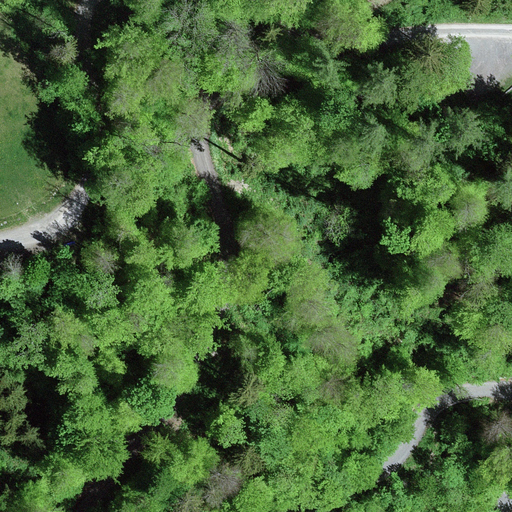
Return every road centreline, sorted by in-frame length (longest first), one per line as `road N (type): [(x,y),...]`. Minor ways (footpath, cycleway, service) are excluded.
road 1 (track): [(82,511),(167,411),(222,300),(233,236),(206,165),(200,124),(207,98),(229,79),(385,94),(453,81),(486,70),(511,39)]
road 2 (track): [(511,31),(356,39),(270,24),(216,0)]
road 3 (track): [(92,0),(85,43),(102,128),(98,160),(62,217),(0,240)]
road 4 (track): [(511,389),(438,396),(385,466),(296,511)]
road 5 (track): [(387,0),(311,6),(270,24)]
